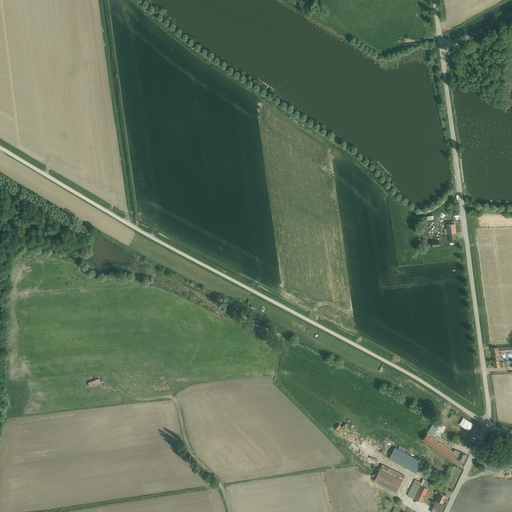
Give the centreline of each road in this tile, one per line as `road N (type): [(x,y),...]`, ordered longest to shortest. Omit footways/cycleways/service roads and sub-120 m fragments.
road 1 (unclassified): [(488,425),(407,371),(0,146)]
road 2 (unclassified): [(488,425),(442,55)]
